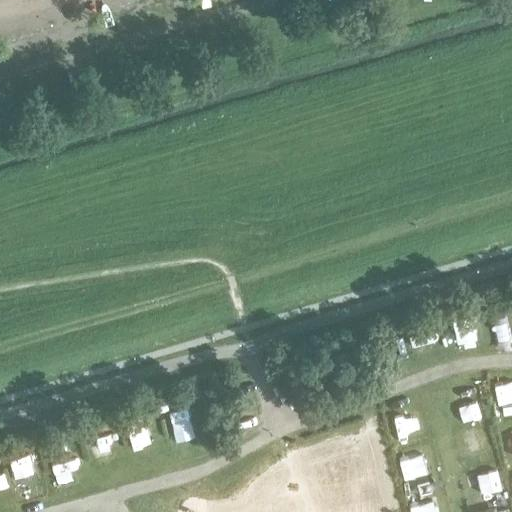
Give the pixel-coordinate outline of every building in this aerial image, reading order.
[(483,371),(484,408),(511,407),(510,370),(483,371)] [(186,410),(166,412),(168,431),(188,429),(186,410)] [(122,427),(131,452),(151,445),(142,419),(122,427)] [(94,453),(111,445),(105,430),(88,438),(94,453)] [(60,477),(80,471),(71,440),(51,446),(60,477)] [(36,475),(31,453),(10,458),(15,480),(36,475)]
